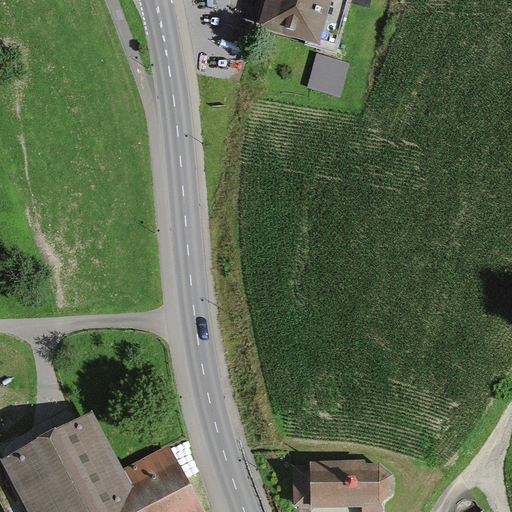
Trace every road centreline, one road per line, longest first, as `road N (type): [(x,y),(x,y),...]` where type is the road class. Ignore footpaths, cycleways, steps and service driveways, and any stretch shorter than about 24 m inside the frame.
road 1 (secondary): [(156,0),(195,320),(245,511)]
road 2 (track): [(0,325),(195,320)]
road 3 (track): [(0,454),(57,424),(40,324)]
